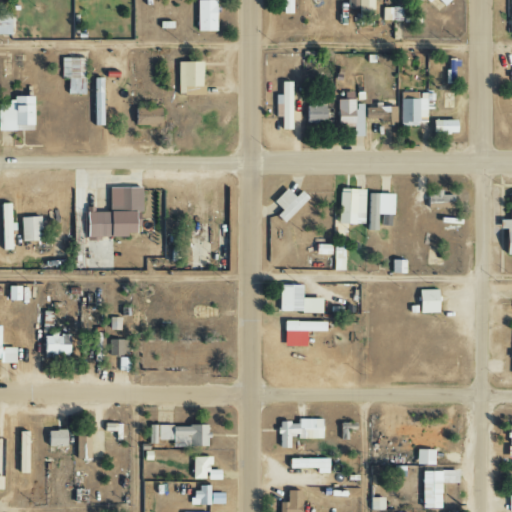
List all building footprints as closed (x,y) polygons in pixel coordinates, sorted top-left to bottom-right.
[(214,0),(196,0),(195,0),(195,31),(213,32),(214,0)] [(290,14),(289,0),(278,0),(279,14),(290,14)] [(344,0),(344,8),(356,9),(355,25),(366,25),(366,16),(370,16),(370,0),(344,0)] [(9,12),(0,12),(0,34),(9,35),(9,12)] [(59,79),(65,79),(65,94),(82,95),(83,58),(59,58),(59,79)] [(200,62),(175,63),(175,95),(201,95),(200,62)] [(91,126),(100,126),(99,78),(90,78),(91,126)] [(289,82),(278,82),(278,95),(273,95),(274,104),(278,104),(279,130),(290,130),(289,82)] [(324,93),(315,93),(315,98),(304,98),(304,123),(324,123),(324,93)] [(399,123),(424,122),(424,109),(432,109),(431,93),(416,93),(399,93),(399,123)] [(0,130),(12,131),(12,125),(30,126),(31,97),(8,97),(8,105),(0,105),(0,130)] [(354,99),(335,100),(336,124),(352,123),(353,137),(362,136),(362,104),(354,104),(354,99)] [(394,107),(363,107),(364,120),(394,120),(394,107)] [(158,108),(132,109),(132,127),(159,126),(158,108)] [(454,121),(430,120),(430,133),(454,133),(454,121)] [(306,198),(298,191),(292,197),(284,188),(270,201),(278,211),(274,215),(281,222),(306,198)] [(363,189),(337,188),(336,223),(362,224),(363,189)] [(426,192),(426,208),(452,207),(452,194),(440,194),(440,192),(426,192)] [(391,193),(366,193),(365,230),(377,231),(377,225),(390,225),(391,193)] [(0,250),(9,250),(7,203),(0,203),(0,250)] [(19,241),(45,241),(45,222),(38,222),(38,217),(19,217),(19,241)] [(342,243),(331,244),(332,270),(343,270),(342,243)] [(314,254),(328,255),(328,245),(314,245),(314,254)] [(403,260),(390,260),(389,273),(403,273),(403,260)] [(320,313),(321,298),(300,298),(300,285),(277,285),(277,312),(320,313)] [(5,300),(24,301),(25,286),(5,286),(5,300)] [(417,313),(436,313),(435,290),(416,290),(417,313)] [(108,330),(119,330),(119,317),(108,317),(108,330)] [(323,331),(324,322),(282,320),(281,345),(304,346),(304,331),(323,331)] [(41,335),(41,355),(66,354),(66,335),(41,335)] [(127,340),(108,339),(108,354),(127,355),(127,340)] [(0,362),(13,363),(14,348),(0,347),(0,362)] [(117,370),(128,370),(129,357),(117,357),(117,370)] [(320,419),(295,419),(295,422),(276,422),(277,448),(288,448),(288,436),(296,436),(296,439),(320,439),(320,419)] [(344,430),(353,430),(352,422),(338,423),(339,438),(345,438),(344,430)] [(170,447),(205,446),(205,425),(147,426),(147,441),(170,441),(170,447)] [(438,447),(438,428),(409,429),(410,439),(416,438),(416,448),(438,447)] [(45,430),(45,447),(63,446),(63,430),(45,430)] [(88,458),(87,430),(73,430),(74,459),(88,458)] [(17,431),(16,473),(25,473),(26,432),(17,431)] [(432,449),(415,449),(414,464),(432,465),(432,449)] [(189,479),(203,479),(204,465),(210,466),(210,457),(190,456),(189,479)] [(326,459),(286,458),(286,468),(314,469),(314,474),(326,474),(326,459)] [(206,480),(218,479),(218,469),(206,470),(206,480)] [(420,508),(438,508),(438,483),(455,483),(456,471),(420,470),(420,508)] [(222,505),(222,493),(208,493),(208,486),(197,486),(197,492),(189,491),(189,504),(222,505)] [(298,511),(299,491),(285,490),(284,502),(281,502),(281,511),(298,511)] [(382,498),(368,498),(368,510),(382,510),(382,498)]
